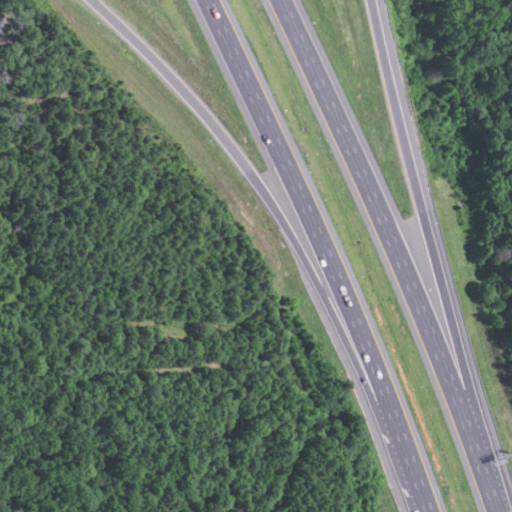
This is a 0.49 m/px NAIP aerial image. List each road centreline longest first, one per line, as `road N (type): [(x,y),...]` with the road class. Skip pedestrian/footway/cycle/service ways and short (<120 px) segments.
road 1 (motorway): [(92,0),(197,103),(261,184),(314,274),(426,511)]
road 2 (motorway): [(210,0),(359,324),(430,511)]
road 3 (motorway): [(492,486),(362,169),(281,0)]
road 4 (motorway): [(492,486),(372,0)]
